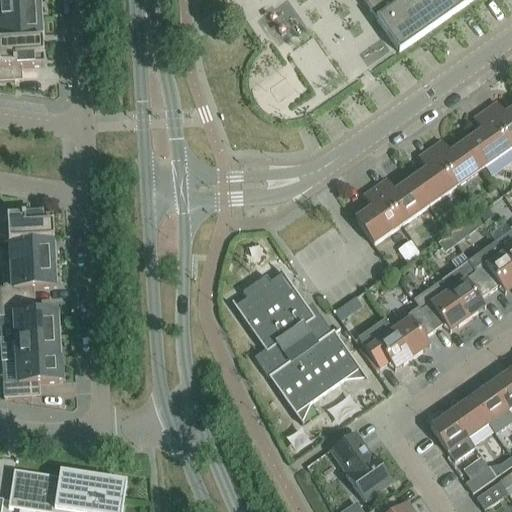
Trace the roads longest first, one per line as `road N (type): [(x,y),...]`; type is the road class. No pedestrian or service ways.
road 1 (residential): [(445,511),(386,426),(511,338)]
road 2 (residential): [(102,434),(88,197)]
road 3 (tertiary): [(147,191),(158,367),(172,423)]
road 4 (residential): [(322,169),(511,35)]
road 5 (tertiary): [(198,415),(182,324),(184,203)]
road 6 (tertiary): [(135,0),(147,191)]
road 7 (tertiary): [(181,179),(172,84),(152,0)]
road 8 (unclassified): [(184,203),(295,190),(322,169)]
road 9 (unclassified): [(322,169),(181,179)]
road 10 (residential): [(83,126),(77,0)]
